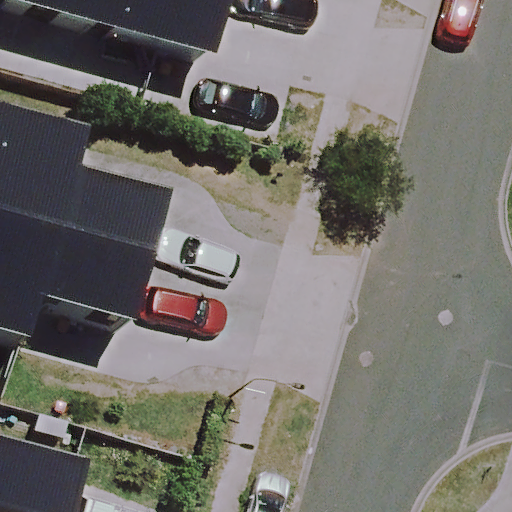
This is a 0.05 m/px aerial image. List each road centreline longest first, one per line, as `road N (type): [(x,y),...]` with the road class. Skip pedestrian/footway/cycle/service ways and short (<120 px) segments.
road 1 (residential): [(500,0),(405,339)]
road 2 (residential): [(405,339),(358,511)]
